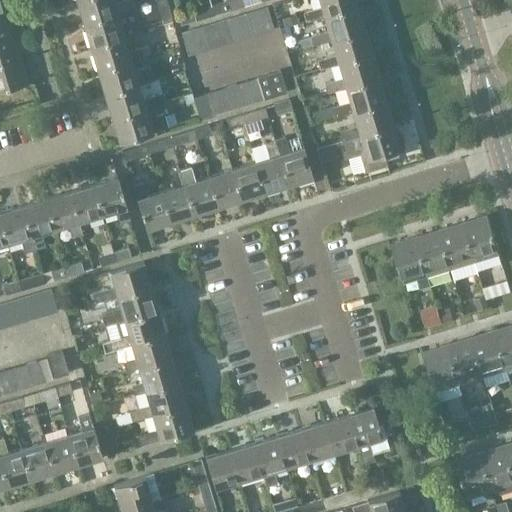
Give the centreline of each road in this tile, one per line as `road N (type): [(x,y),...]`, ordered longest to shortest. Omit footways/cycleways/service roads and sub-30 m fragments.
road 1 (residential): [(306,220),(508,156)]
road 2 (residential): [(508,156),(470,32)]
